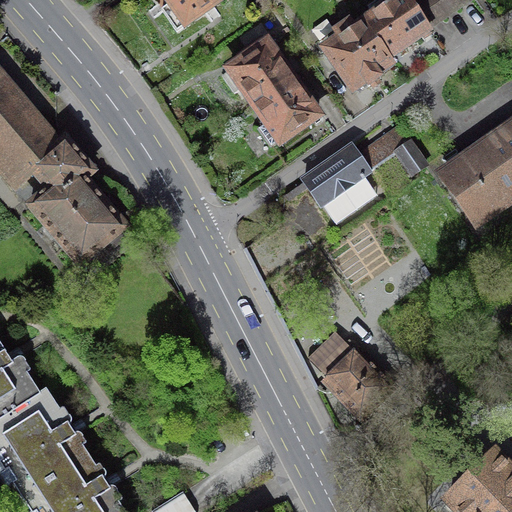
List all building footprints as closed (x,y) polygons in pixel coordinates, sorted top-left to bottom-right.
[(154,0),(177,33),(210,10),(223,0),(154,0)] [(365,24),(392,63),(393,62),(390,57),(428,30),(428,29),(436,24),(443,18),(430,0),(417,0),(411,5),(407,0),(398,0),(394,4),(391,0),(381,0),(370,8),(375,16),(365,24)] [(459,8),(453,0),(430,0),(443,18),(451,13),(459,8)] [(392,63),(365,24),(356,30),(350,20),(333,32),(339,42),(326,51),(353,90),(365,82),(369,87),(375,82),(381,78),(377,74),(392,63)] [(254,106),(290,81),(266,46),(265,46),(261,40),(243,53),(245,56),(247,59),(230,71),(231,72),(223,77),(235,94),(242,89),(254,106)] [(0,157),(21,182),(37,168),(59,150),(57,148),(23,109),(0,80),(0,157)] [(291,80),(290,81),(254,106),(268,125),(260,130),(272,147),(279,142),(280,143),(317,117),(304,98),(291,80)] [(352,150),(299,187),(310,202),(319,216),(321,215),(330,229),(376,197),(366,183),(397,162),(413,186),(432,172),(402,129),(359,160),(352,150)] [(511,131),(485,151),(448,176),(478,219),(511,195),(511,131)] [(65,141),(57,148),(59,150),(37,168),(40,172),(36,175),(55,197),(36,214),(46,226),(53,220),(81,253),(107,231),(118,245),(129,235),(134,241),(135,240),(117,219),(122,215),(121,213),(110,200),(109,199),(103,203),(84,180),(92,173),(85,165),(65,141)] [(278,225),(257,239),(261,245),(268,254),(288,240),(278,225)] [(296,237),(262,261),(267,268),(272,275),(306,252),(296,237)] [(308,254),(288,268),(294,278),(298,283),(318,269),(308,254)] [(308,358),(361,415),(389,388),(360,358),(354,352),(335,333),(308,358)] [(0,421),(47,392),(46,391),(39,395),(27,376),(32,373),(28,367),(24,362),(24,361),(23,361),(22,360),(21,360),(20,360),(18,360),(17,361),(12,364),(0,345),(0,421)] [(64,409),(59,412),(47,392),(0,421),(0,478),(7,489),(13,486),(23,501),(89,458),(83,449),(87,446),(82,437),(81,436),(80,436),(79,435),(78,435),(77,435),(75,435),(75,436),(69,427),(70,427),(71,426),(71,425),(72,424),(72,423),(72,422),(71,421),(68,416),(64,409)] [(511,511),(511,474),(495,457),(449,501),(459,511),(511,511)] [(95,468),(89,458),(23,501),(29,511),(123,511),(119,505),(123,502),(116,491),(116,490),(115,490),(114,489),(113,489),(112,489),(111,489),(110,489),(109,490),(104,481),(104,480),(105,479),(106,478),(106,477),(106,476),(106,475),(105,474),(103,471),(100,465),(95,468)] [(183,493),(152,511),(195,511),(190,504),(183,493)]
